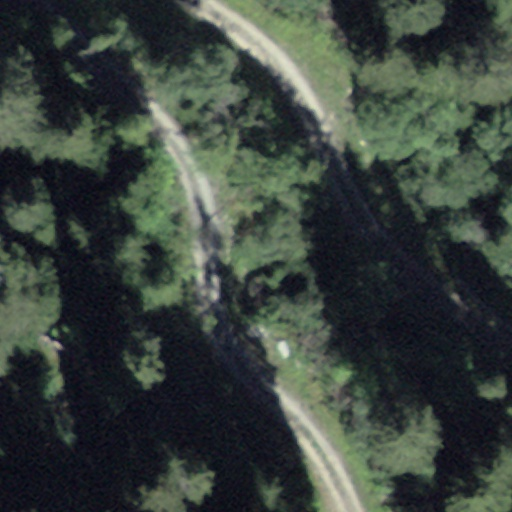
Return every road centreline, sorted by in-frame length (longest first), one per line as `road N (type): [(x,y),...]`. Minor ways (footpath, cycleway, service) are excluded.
road 1 (track): [(34,0),(159,116),(201,208),(208,321),(329,462),(351,511)]
road 2 (track): [(511,345),(364,217),(268,41),(202,0)]
